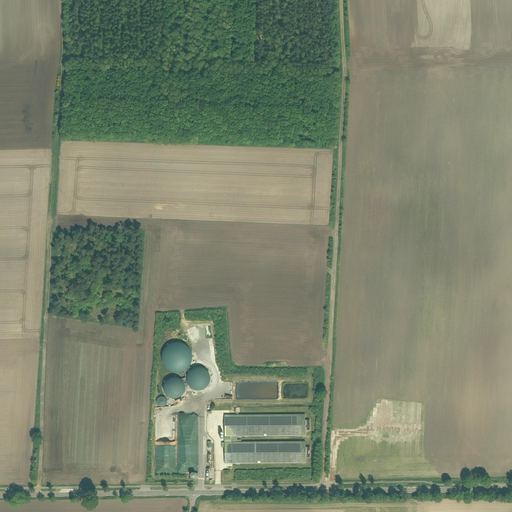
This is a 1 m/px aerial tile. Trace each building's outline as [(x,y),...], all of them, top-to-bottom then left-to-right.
[(192,360),(192,354),(190,350),(187,346),(182,343),(177,342),(172,342),(168,345),(164,349),(162,353),(161,358),(163,363),(165,367),(169,371),(174,372),(179,372),(183,371),(187,368),(190,364),(192,360)] [(210,381),(210,377),(209,373),(207,369),(203,367),(199,366),(195,367),(191,369),(189,372),(187,375),(186,379),(187,383),(189,386),(192,389),(196,390),(200,390),(203,389),(207,387),(209,384),(210,381)] [(184,389),(184,385),(183,382),(181,379),(178,377),(174,376),(170,377),(167,378),(164,381),(163,384),(162,388),(163,391),(165,394),(168,397),(171,398),(175,398),(178,397),(181,395),(183,393),(184,389)] [(166,403),(166,401),(166,399),(165,398),(163,397),(162,396),(160,397),(158,397),(157,399),(156,400),(156,402),(157,404),(157,405),(159,406),(160,407),(162,407),(163,406),(165,405),(166,404),(166,403)] [(227,415),(227,426),(246,426),(252,426),(252,420),(266,420),(266,414),(227,415)] [(288,436),(308,435),(308,415),(281,415),(281,418),(284,418),(284,421),(284,425),(290,425),(290,432),(287,432),(288,436)] [(308,463),(308,441),(270,442),(270,448),(273,448),(274,452),(280,452),(281,463),(308,463)]
